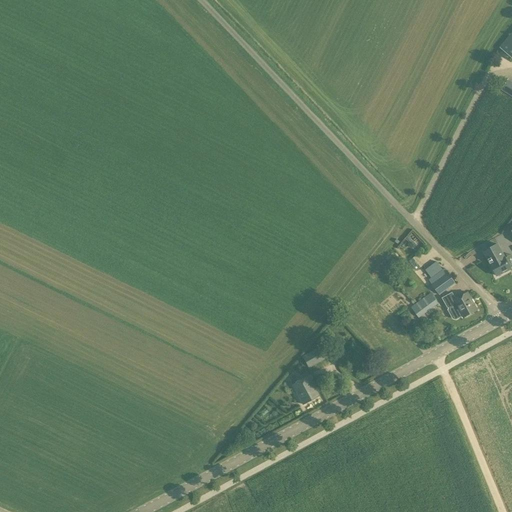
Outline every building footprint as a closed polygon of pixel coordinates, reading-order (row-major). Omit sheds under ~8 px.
[(511,58),(511,33),(500,49),(511,58)] [(511,81),(508,79),(501,90),(511,96),(511,81)] [(488,260),(490,265),(497,277),(511,269),(507,261),(505,257),(498,244),(493,246),(483,252),(488,260)] [(452,278),(445,268),(428,280),(439,295),(456,283),(452,278)] [(431,292),(411,307),(419,318),(422,315),(439,303),(431,292)] [(456,320),(462,317),(463,318),(478,311),(468,293),(454,300),(455,303),(449,307),(448,310),(451,316),(453,319),(456,320)] [(324,345),(302,356),(308,368),(330,356),(324,345)] [(319,396),(308,376),(292,385),(303,405),(319,396)]
